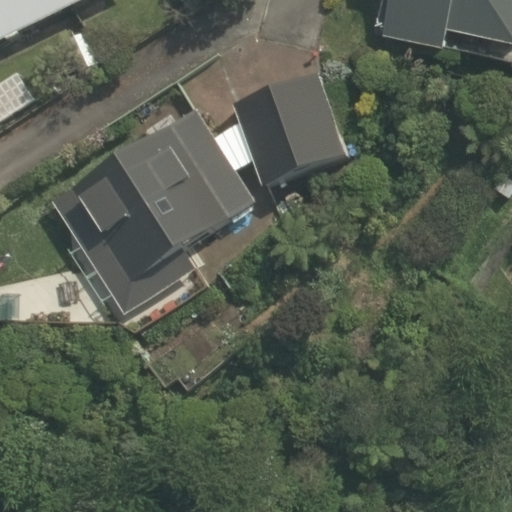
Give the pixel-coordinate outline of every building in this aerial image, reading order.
[(0,0),(0,48),(95,0),(0,0)] [(511,0),(391,0),(382,44),(448,58),(452,41),(511,54),(511,0)] [(241,108),(271,192),(354,162),(325,78),(241,108)] [(0,120),(5,129),(38,108),(26,87),(0,103),(0,120)] [(57,206),(138,340),(216,293),(193,254),(262,211),(204,117),(57,206)]
